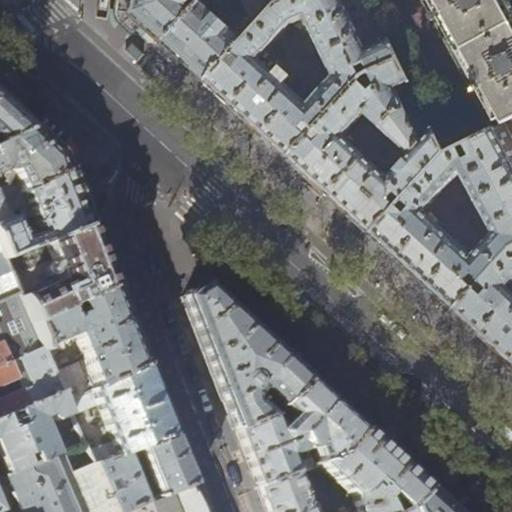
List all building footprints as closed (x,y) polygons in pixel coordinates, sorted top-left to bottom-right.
[(271,0),(133,0),(131,14),(180,59),(205,82),(274,6),(271,0)] [(368,0),(286,0),(274,6),(205,82),(244,118),(288,158),(361,78),(398,60),(369,0),(368,0)] [(369,0),(398,60),(408,82),(432,130),(443,154),(467,142),(390,0),(369,0)] [(420,0),(490,130),(504,122),(511,118),(511,19),(501,0),(420,0)] [(420,142),(396,88),(408,82),(398,60),(361,78),(288,158),(333,200),(370,234),(443,154),(432,130),(420,142)] [(33,128),(0,97),(0,141),(31,128),(33,128)] [(511,164),(511,136),(504,122),(490,130),(467,142),(443,154),(370,234),(411,272),(453,310),(508,250),(511,247),(511,166),(511,165),(511,164)] [(60,153),(33,128),(31,128),(0,141),(0,213),(5,211),(0,199),(0,172),(3,171),(7,182),(0,185),(0,187),(10,210),(15,207),(16,205),(22,191),(67,171),(65,165),(60,153)] [(80,203),(67,171),(22,191),(16,205),(19,213),(20,216),(21,217),(23,218),(25,218),(31,215),(39,233),(21,240),(8,210),(5,211),(0,213),(0,253),(2,259),(89,226),(80,203)] [(31,324),(113,287),(98,250),(89,226),(2,259),(17,293),(31,324)] [(511,247),(508,250),(453,310),(495,348),(511,364),(511,247)] [(2,259),(0,253),(0,300),(17,293),(2,259)] [(265,387),(283,402),(305,378),(270,346),(257,333),(202,283),(182,299),(205,357),(233,430),(270,416),(272,414),(255,398),(255,392),(261,387),(265,387)] [(122,311),(113,287),(31,324),(41,348),(41,349),(69,339),(72,334),(83,360),(52,373),(61,393),(64,401),(144,366),(122,311)] [(0,300),(0,340),(1,342),(0,342),(0,366),(41,348),(31,324),(17,293),(0,300)] [(0,366),(0,385),(16,378),(21,389),(0,398),(0,419),(5,418),(18,412),(61,393),(52,373),(41,349),(41,348),(0,366)] [(158,401),(144,366),(64,401),(70,415),(95,404),(110,441),(86,451),(92,464),(172,436),(158,401)] [(283,402),(280,405),(291,415),(276,431),(270,416),(233,430),(242,453),(256,488),(293,472),(301,470),(315,464),(335,456),(361,429),(330,401),(305,378),(283,402)] [(70,415),(64,401),(61,393),(18,412),(24,425),(11,431),(5,418),(0,419),(0,456),(9,476),(28,467),(24,458),(33,454),(38,463),(58,454),(42,418),(50,415),(52,419),(57,421),(70,415)] [(335,456),(315,464),(349,495),(349,506),(342,511),(339,511),(318,511),(315,503),(307,506),(293,472),(256,488),(265,511),(386,511),(380,500),(385,494),(402,510),(406,508),(425,488),(394,459),(361,429),(335,456)] [(92,464),(112,511),(121,511),(191,485),(179,454),(172,436),(92,464)] [(59,454),(58,454),(38,463),(28,467),(9,476),(5,477),(20,511),(112,511),(92,464),(86,451),(83,443),(59,454)] [(315,464),(301,470),(303,475),(317,470),(315,464)] [(201,511),(191,485),(121,511),(201,511)] [(451,511),(425,488),(406,508),(407,511),(451,511)]
